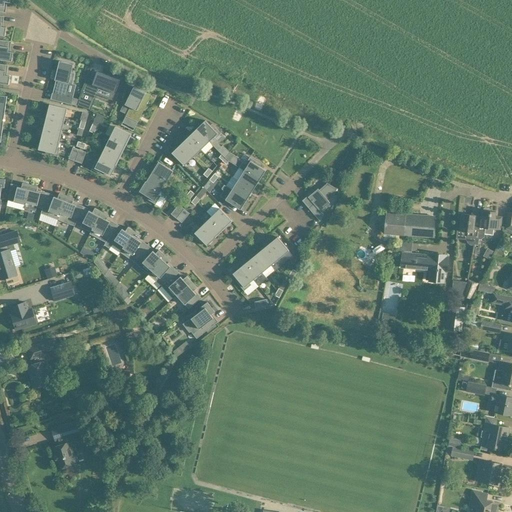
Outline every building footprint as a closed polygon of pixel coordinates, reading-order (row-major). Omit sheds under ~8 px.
[(0,0),(0,11),(3,12),(5,2),(10,2),(10,0),(0,0)] [(10,41),(0,39),(0,59),(12,61),(13,52),(8,51),(9,50),(8,50),(10,41)] [(51,99),(71,104),(73,97),(67,96),(70,83),(72,84),(75,73),(71,72),(73,64),(59,61),(55,80),(57,80),(56,83),(55,83),(53,93),(58,94),(56,100),(51,99)] [(0,63),(0,83),(9,84),(10,76),(5,75),(5,73),(6,65),(0,63)] [(80,99),(78,105),(91,110),(92,107),(90,106),(97,88),(114,95),(115,92),(116,92),(119,83),(120,80),(113,77),(111,76),(105,74),(102,73),(101,75),(97,74),(98,73),(97,73),(92,84),(86,82),(80,99)] [(126,116),(138,122),(149,99),(150,97),(146,95),(145,94),(146,92),(134,86),(125,104),(130,107),(126,116)] [(73,97),(71,104),(77,106),(78,105),(80,99),(73,97)] [(50,104),(47,115),(64,120),(67,108),(50,104)] [(44,126),(62,131),(64,120),(47,115),(44,126)] [(93,123),(91,127),(96,129),(97,126),(99,122),(95,120),(93,123)] [(205,120),(197,128),(209,141),(214,145),(218,150),(221,146),(219,143),(225,137),(221,133),(215,127),(214,129),(205,120)] [(59,142),(62,131),(44,126),(41,137),(59,142)] [(115,126),(110,137),(126,145),(132,134),(115,126)] [(197,128),(189,136),(201,149),(209,141),(197,128)] [(193,157),(201,149),(189,136),(180,144),(193,157)] [(50,152),(50,154),(58,156),(60,147),(58,147),(59,142),(41,137),(38,149),(50,152)] [(121,155),(126,145),(110,137),(105,147),(121,155)] [(184,165),(193,157),(180,144),(172,152),(184,165)] [(221,146),(218,150),(222,154),(221,154),(225,157),(228,155),(228,154),(230,152),(223,145),(221,146)] [(73,147),(69,159),(75,161),(80,149),(73,147)] [(116,165),(121,155),(105,147),(100,157),(116,165)] [(86,152),(80,149),(75,161),(82,163),(86,152)] [(225,157),(225,158),(229,161),(240,167),(244,162),(240,159),(239,158),(230,152),(228,154),(228,155),(225,157)] [(244,162),(240,167),(244,170),(259,180),(266,170),(256,164),(257,161),(250,157),(244,153),(240,159),(244,162)] [(96,160),(92,169),(99,173),(100,170),(111,176),(116,165),(100,157),(98,161),(96,160)] [(158,161),(152,171),(167,181),(173,171),(158,161)] [(253,190),(259,180),(244,170),(238,180),(253,190)] [(161,191),(167,181),(152,171),(146,181),(161,191)] [(238,180),(232,189),(247,199),(253,190),(238,180)] [(158,195),(161,191),(146,181),(139,191),(150,197),(148,200),(155,204),(161,196),(158,195)] [(8,200),(7,206),(24,210),(24,208),(30,184),(23,182),(23,183),(22,187),(21,187),(11,184),(8,200)] [(318,188),(303,201),(320,222),(323,214),(321,212),(327,208),(325,206),(330,203),(328,201),(331,199),(332,199),(337,189),(327,183),(327,184),(319,190),(318,188)] [(30,184),(24,208),(36,211),(37,207),(42,208),(48,194),(38,191),(37,191),(38,186),(30,184)] [(224,190),(220,196),(225,199),(241,209),(247,199),(232,189),(224,184),(222,189),(224,190)] [(194,199),(198,202),(200,199),(207,190),(204,187),(196,196),(194,199)] [(57,197),(48,194),(42,208),(41,213),(58,219),(67,195),(60,193),(58,197),(57,197)] [(75,226),(77,221),(83,207),(74,203),(73,203),(74,198),(67,195),(58,219),(75,226)] [(176,218),(184,208),(179,204),(171,214),(176,218)] [(92,211),(83,207),(77,221),(82,224),(80,226),(91,232),(102,211),(95,207),(93,212),(92,211)] [(177,218),(176,218),(182,222),(190,213),(184,208),(180,214),(177,218)] [(220,208),(211,216),(224,229),(232,221),(220,208)] [(475,239),(474,245),(478,245),(479,239),(481,239),(484,237),(484,234),(493,235),(494,229),(500,230),(502,217),(495,216),(496,212),(490,211),(490,209),(489,208),(485,208),(484,209),(483,210),(482,210),(481,214),(482,214),(480,227),(477,227),(475,239)] [(106,242),(109,238),(116,224),(107,220),(108,220),(107,219),(109,215),(102,211),(91,232),(90,234),(106,242)] [(434,239),(435,217),(421,216),(421,215),(386,213),(384,233),(394,234),(433,237),(433,239),(434,239)] [(482,214),(481,214),(471,213),(471,214),(461,213),(459,231),(467,232),(467,239),(466,240),(467,240),(467,241),(467,242),(468,243),(469,244),(470,244),(471,244),(474,245),(475,239),(477,227),(480,227),(482,214)] [(216,237),(224,229),(211,216),(203,224),(216,237)] [(113,244),(121,250),(135,231),(128,226),(125,230),(124,230),(116,224),(109,238),(106,242),(104,245),(104,246),(105,245),(110,248),(113,244)] [(207,245),(216,237),(203,224),(200,227),(198,226),(191,232),(197,238),(199,237),(207,245)] [(0,252),(0,274),(1,279),(16,274),(14,266),(21,264),(16,249),(15,249),(9,251),(9,250),(9,249),(7,245),(20,241),(17,231),(14,232),(0,236),(0,250),(0,252)] [(141,235),(135,231),(121,250),(120,252),(135,262),(148,246),(139,240),(138,239),(141,235)] [(278,236),(269,244),(280,258),(289,250),(278,236)] [(432,255),(411,253),(413,241),(403,241),(395,252),(396,252),(403,253),(401,267),(430,270),(429,280),(440,281),(443,282),(444,271),(447,271),(448,257),(446,257),(446,255),(439,255),(439,256),(432,256),(433,254),(432,254),(432,255)] [(269,244),(260,251),(271,265),(280,258),(269,244)] [(148,246),(135,262),(148,273),(165,254),(159,249),(156,253),(155,252),(148,246)] [(487,248),(483,256),(490,259),(494,251),(487,248)] [(501,258),(503,252),(497,249),(494,255),(501,258)] [(271,265),(260,251),(251,258),(262,272),(271,265)] [(168,264),(168,263),(171,260),(165,254),(148,273),(161,285),(176,271),(168,264)] [(251,258),(242,266),(254,280),(253,280),(258,285),(267,278),(266,277),(262,272),(251,258)] [(253,280),(254,280),(242,266),(233,273),(240,282),(239,284),(244,290),(251,284),(250,283),(253,280)] [(55,268),(46,271),(48,278),(57,275),(55,268)] [(75,271),(74,274),(75,277),(77,278),(82,277),(83,274),(82,271),(80,270),(75,271)] [(182,278),(176,271),(161,285),(173,298),(192,281),(187,275),(183,279),(183,278),(182,278)] [(59,284),(70,279),(68,272),(57,277),(59,284)] [(470,298),(478,283),(468,280),(465,296),(470,298)] [(72,281),(50,288),(54,301),(76,294),(72,281)] [(194,291),(194,290),(197,287),(192,281),(173,298),(173,299),(177,295),(189,308),(201,299),(194,291)] [(466,283),(461,282),(461,283),(459,283),(458,290),(465,292),(466,283)] [(479,282),(478,291),(486,292),(488,284),(479,282)] [(511,297),(494,293),(492,302),(504,304),(503,309),(509,310),(508,313),(511,313),(510,321),(511,321),(511,297)] [(256,308),(268,305),(266,299),(254,302),(256,308)] [(203,309),(187,321),(193,328),(190,330),(197,338),(206,330),(208,332),(216,326),(215,324),(217,322),(212,315),(211,314),(215,311),(207,301),(201,307),(203,309)] [(13,314),(11,315),(16,329),(36,323),(32,308),(28,309),(26,302),(11,307),(13,314)] [(103,311),(102,306),(92,308),(94,314),(103,311)] [(448,322),(447,328),(461,330),(462,324),(464,308),(452,306),(450,306),(449,315),(448,322)] [(392,326),(393,322),(383,319),(384,313),(382,324),(392,326)] [(139,326),(137,320),(128,323),(129,329),(139,326)] [(500,332),(501,325),(482,321),(480,328),(500,332)] [(143,336),(141,329),(133,331),(136,339),(143,336)] [(511,351),(511,333),(505,332),(503,339),(509,341),(507,351),(511,351)] [(45,361),(44,356),(58,352),(54,339),(27,347),(31,360),(33,359),(35,364),(27,366),(34,388),(44,385),(44,387),(52,384),(52,382),(46,360),(45,361)] [(470,340),(469,347),(478,349),(479,342),(470,340)] [(177,347),(173,351),(177,356),(182,352),(178,347),(177,347)] [(487,361),(489,353),(472,350),(470,358),(487,361)] [(493,378),(492,387),(510,390),(511,385),(511,364),(500,362),(498,370),(504,371),(502,380),(493,378)] [(128,369),(116,370),(117,378),(117,381),(123,381),(123,378),(129,378),(130,378),(129,369),(128,369)] [(495,395),(497,388),(468,382),(463,381),(461,388),(467,389),(466,390),(484,394),(484,393),(492,395),(491,402),(497,403),(495,412),(511,415),(511,412),(511,397),(498,394),(498,395),(495,395)] [(507,436),(509,427),(496,424),(497,419),(487,416),(484,431),(490,432),(488,439),(482,438),(480,449),(486,450),(487,447),(502,450),(505,436),(507,436)] [(69,442),(68,437),(82,433),(78,421),(51,428),(55,441),(57,440),(59,445),(52,447),(54,456),(55,456),(56,459),(55,459),(58,469),(67,466),(67,468),(75,466),(75,464),(76,463),(70,442),(69,442)] [(450,438),(448,445),(459,447),(461,440),(450,438)] [(473,459),(474,451),(453,446),(451,455),(473,459)] [(497,485),(502,463),(480,459),(478,465),(484,466),(483,472),(481,482),(497,485)] [(496,511),(499,503),(486,500),(487,494),(473,491),(470,507),(477,508),(476,511),(496,511)]
